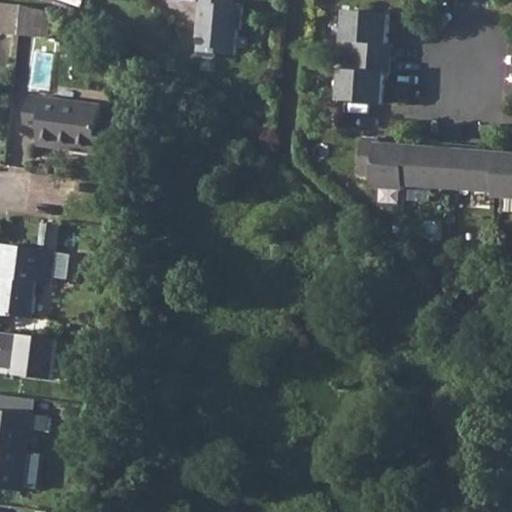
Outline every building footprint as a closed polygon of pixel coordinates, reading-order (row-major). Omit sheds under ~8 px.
[(235,0),(204,0),(205,4),(202,4),(199,39),(202,39),(200,56),(216,58),(217,54),(237,55),(239,31),(242,31),(244,8),(235,7),(235,0)] [(3,3),(0,2),(0,32),(20,34),(23,6),(16,5),(5,3),(3,3)] [(388,45),(391,15),(348,12),(345,43),(356,44),(354,71),(343,71),(341,102),(384,105),(386,75),(391,75),(393,45),(388,45)] [(41,132),(40,139),(75,144),(75,150),(97,153),(101,119),(102,105),(29,96),(25,129),(41,132)] [(101,119),(97,153),(113,155),(117,122),(101,119)] [(40,139),(39,145),(75,150),(75,144),(40,139)] [(365,140),(363,176),(377,177),(376,188),(407,190),(407,186),(452,189),(497,192),(497,197),(511,197),(511,154),(482,152),(455,151),(428,149),(380,145),(380,141),(365,140)] [(4,245),(0,278),(0,314),(33,319),(38,282),(54,284),(57,252),(4,245)] [(0,489),(24,492),(32,429),(46,430),(48,417),(0,410),(0,489)]
